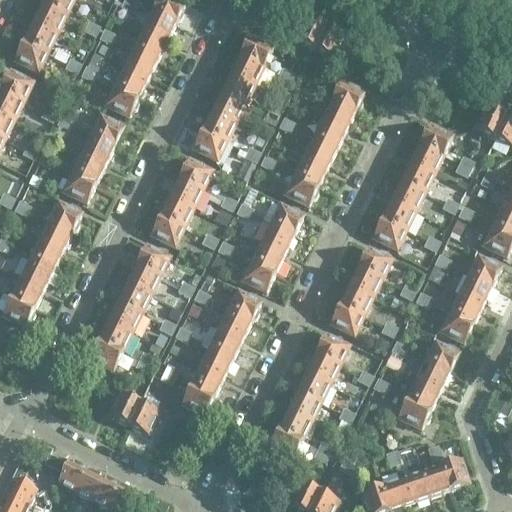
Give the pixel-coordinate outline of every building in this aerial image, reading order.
[(66,21),(76,2),(71,0),(47,0),(43,9),(66,21)] [(135,10),(139,1),(136,0),(132,0),(129,7),(135,10)] [(182,17),(186,9),(167,0),(161,0),(153,16),(176,28),(178,25),(181,25),(183,19),(182,17)] [(135,10),(129,7),(124,5),(121,10),(132,15),(135,10)] [(57,39),(66,21),(43,9),(34,28),(57,39)] [(167,47),(176,28),(153,16),(144,35),(167,47)] [(315,54),(326,31),(307,22),(296,45),(315,54)] [(91,38),(95,30),(90,27),(85,36),(91,38)] [(48,58),(57,39),(34,28),(24,47),(48,58)] [(96,41),(101,32),(95,30),(91,38),(96,41)] [(334,64),(346,41),(326,31),(315,54),(334,64)] [(105,46),(110,37),(104,34),(100,43),(105,46)] [(158,66),(167,47),(144,35),(134,54),(158,66)] [(111,49),(115,40),(110,37),(105,46),(111,49)] [(264,71),(274,52),(250,41),(246,49),(244,49),(241,55),(242,57),(241,60),(264,71)] [(38,77),(48,58),(24,47),(23,50),(20,50),(17,56),(19,58),(15,66),(38,77)] [(148,85),(158,66),(134,54),(125,73),(148,85)] [(255,90),(264,71),(241,60),(232,79),(255,90)] [(72,76),(77,67),(71,65),(67,73),(72,76)] [(78,79),(82,70),(77,67),(72,76),(78,79)] [(87,84),(91,75),(86,72),(81,81),(87,84)] [(139,104),(148,85),(125,73),(116,92),(139,104)] [(287,85),(291,76),(286,73),(281,82),(287,85)] [(92,86),(96,77),(91,75),(87,84),(92,86)] [(24,107),(33,88),(10,76),(0,95),(24,107)] [(292,87),(296,78),(291,76),(287,85),(292,87)] [(246,109),(255,90),(232,79),(222,98),(246,109)] [(292,87),(287,85),(281,82),(279,87),(289,93),(292,87)] [(311,96),(315,87),(310,85),(305,94),(311,96)] [(361,106),(365,98),(342,86),(332,106),(355,117),(357,114),(360,114),(363,108),(361,106)] [(316,99),(320,90),(315,87),(311,96),(316,99)] [(139,109),(138,107),(139,104),(116,92),(106,111),(130,123),(133,115),(136,114),(139,109)] [(316,99),(311,96),(305,94),(303,99),(313,104),(316,99)] [(0,118),(14,126),(24,107),(0,95),(0,118)] [(236,128),(246,109),(222,98),(213,117),(236,128)] [(346,136),(355,117),(332,106),(323,124),(346,136)] [(494,143),(506,120),(487,111),(475,134),(494,143)] [(48,125),(53,116),(47,113),(43,122),(48,125)] [(270,127),(275,118),(269,115),(265,124),(270,127)] [(54,127),(58,118),(53,116),(48,125),(54,127)] [(227,147),(236,128),(213,117),(204,135),(227,147)] [(0,141),(5,144),(14,126),(0,118),(0,141)] [(276,130),(280,121),(275,118),(270,127),(276,130)] [(63,132),(67,123),(62,120),(57,129),(63,132)] [(511,152),(511,123),(506,120),(494,143),(511,152)] [(115,152),(124,133),(101,121),(92,140),(115,152)] [(285,134),(289,125),(284,122),(280,131),(285,134)] [(68,135),(72,126),(67,123),(63,132),(68,135)] [(337,155),(346,136),(323,124),(314,143),(337,155)] [(290,137),(295,128),(289,125),(285,134),(290,137)] [(444,161),(453,142),(430,130),(426,138),(423,138),(420,144),(422,146),(420,149),(444,161)] [(217,166),(227,147),(204,135),(202,138),(199,139),(197,144),(198,147),(194,155),(217,166)] [(106,171),(115,152),(92,140),(82,159),(106,171)] [(328,173),(337,155),(314,143),(304,162),(328,173)] [(434,179),(444,161),(420,149),(411,168),(434,179)] [(29,162),(34,153),(28,151),(24,160),(29,162)] [(35,165),(39,156),(34,153),(29,162),(35,165)] [(252,165),(256,156),(251,153),(246,162),(252,165)] [(257,167),(261,158),(256,156),(252,165),(257,167)] [(44,170),(48,161),(43,158),(39,167),(44,170)] [(96,190),(106,171),(82,159),(73,178),(96,190)] [(266,172),(271,163),(265,160),(261,169),(266,172)] [(49,172),(54,163),(48,161),(44,170),(49,172)] [(464,172),(468,163),(463,161),(459,170),(464,172)] [(318,192),(328,173),(304,162),(295,181),(318,192)] [(272,174),(276,165),(271,163),(266,172),(272,174)] [(469,175),(474,166),(468,163),(464,172),(469,175)] [(203,195),(212,176),(189,165),(180,184),(203,195)] [(425,198),(434,179),(411,168),(402,187),(425,198)] [(467,180),(469,175),(464,172),(459,170),(456,175),(467,180)] [(488,184),(492,175),(487,173),(482,181),(488,184)] [(493,187),(498,178),(492,175),(488,184),(493,187)] [(87,209),(96,190),(73,178),(64,197),(87,209)] [(318,198),(317,195),(318,192),(295,181),(286,200),(309,211),(313,203),(316,203),(318,198)] [(493,187),(488,184),(482,181),(480,187),(491,192),(493,187)] [(194,214),(203,195),(180,184),(170,203),(194,214)] [(416,217),(425,198),(402,187),(392,205),(416,217)] [(511,217),(511,194),(502,213),(511,217)] [(6,211),(10,202),(5,199),(0,208),(6,211)] [(228,213),(232,204),(227,201),(222,210),(228,213)] [(11,213),(15,204),(10,202),(6,211),(11,213)] [(184,233),(194,214),(170,203),(161,222),(184,233)] [(233,216),(237,207),(232,204),(228,213),(233,216)] [(450,215),(454,206),(449,204),(444,213),(450,215)] [(406,236),(416,217),(392,205),(383,224),(406,236)] [(20,218),(24,209),(19,206),(15,215),(20,218)] [(455,218),(459,209),(454,206),(450,215),(455,218)] [(78,227),(82,219),(59,207),(49,226),(73,238),(74,235),(77,235),(80,229),(78,227)] [(242,220),(247,211),(241,208),(237,217),(242,220)] [(25,221),(30,212),(24,209),(20,218),(25,221)] [(294,241),(304,222),(281,210),(271,229),(294,241)] [(248,223),(252,214),(247,211),(242,220),(248,223)] [(464,223),(468,214),(463,211),(459,220),(464,223)] [(511,241),(511,217),(502,213),(493,232),(511,241)] [(469,226),(474,217),(468,214),(464,223),(469,226)] [(175,252),(184,233),(161,222),(152,241),(175,252)] [(397,255),(406,236),(383,224),(382,227),(379,228),(376,233),(377,236),(374,243),(397,255)] [(63,257),(73,238),(49,226),(40,245),(63,257)] [(285,260),(294,241),(271,229),(262,248),(285,260)] [(507,263),(511,252),(511,241),(493,232),(484,251),(507,263)] [(209,251),(213,242),(208,239),(204,248),(209,251)] [(214,253),(219,244),(213,242),(209,251),(214,253)] [(431,253),(435,244),(430,242),(426,251),(431,253)] [(436,256),(441,247),(435,244),(431,253),(436,256)] [(54,276),(63,257),(40,245),(31,264),(54,276)] [(223,258),(228,249),(223,246),(218,255),(223,258)] [(7,258),(11,249),(6,247),(1,256),(7,258)] [(276,278),(285,260),(262,248),(253,267),(276,278)] [(229,261),(233,252),(228,249),(223,258),(229,261)] [(160,282),(170,262),(146,251),(143,259),(140,259),(137,265),(138,267),(137,270),(160,282)] [(382,284),(392,265),(368,254),(359,273),(382,284)] [(0,269),(12,275),(16,264),(0,257),(0,269)] [(440,271),(444,263),(439,260),(435,269),(440,271)] [(492,292),(502,273),(478,261),(469,280),(492,292)] [(445,274),(450,265),(444,263),(440,271),(445,274)] [(45,295),(54,276),(31,264),(21,283),(45,295)] [(266,297),(276,278),(253,267),(243,286),(266,297)] [(151,300),(160,282),(137,270),(128,289),(151,300)] [(373,303),(382,284),(359,273),(350,292),(373,303)] [(483,311),(492,292),(469,280),(460,299),(483,311)] [(35,313),(45,295),(21,283),(12,302),(35,313)] [(185,299),(189,290),(184,288),(180,296),(185,299)] [(142,319),(151,300),(128,289),(118,308),(142,319)] [(190,302),(195,293),(189,290),(185,299),(190,302)] [(407,302),(412,293),(406,290),(402,299),(407,302)] [(363,322),(373,303),(350,292),(340,310),(363,322)] [(412,304),(417,295),(412,293),(407,302),(412,304)] [(200,306),(204,297),(199,295),(194,303),(200,306)] [(257,316),(261,308),(238,296),(229,315),(252,327),(253,324),(256,324),(259,318),(257,316)] [(205,309),(209,300),(204,297),(200,306),(205,309)] [(422,309),(426,300),(421,297),(416,306),(422,309)] [(474,330),(483,311),(460,299),(450,318),(474,330)] [(427,312),(431,303),(426,300),(422,309),(427,312)] [(35,319),(34,316),(35,313),(12,302),(3,321),(26,332),(30,325),(33,324),(35,319)] [(132,338),(142,319),(118,308),(109,327),(132,338)] [(354,341),(363,322),(340,310),(331,329),(354,341)] [(243,346),(252,327),(229,315),(219,334),(243,346)] [(464,349),(474,330),(450,318),(441,337),(464,349)] [(166,337),(171,328),(165,325),(161,334),(166,337)] [(123,357),(132,338),(109,327),(100,345),(123,357)] [(172,340),(176,331),(171,328),(166,337),(172,340)] [(388,340),(393,331),(387,328),(383,337),(388,340)] [(394,342),(398,333),(393,331),(388,340),(394,342)] [(181,344),(185,335),(180,332),(175,341),(181,344)] [(233,365),(243,346),(219,334),(210,353),(233,365)] [(186,346),(191,338),(185,335),(181,344),(186,346)] [(340,370),(349,351),(326,340),(322,348),(319,348),(316,354),(318,356),(316,359),(340,370)] [(114,376),(123,357),(100,345),(98,348),(95,349),(93,354),(94,357),(90,364),(114,376)] [(398,357),(402,348),(397,345),(392,354),(398,357)] [(450,378),(459,359),(436,347),(426,366),(450,378)] [(403,360),(407,351),(402,348),(398,357),(403,360)] [(224,383),(233,365),(210,353),(201,372),(224,383)] [(150,369),(153,364),(142,359),(140,364),(145,367),(150,369)] [(330,389),(340,370),(316,359),(307,378),(330,389)] [(391,360),(388,369),(404,373),(406,364),(391,360)] [(141,376),(145,367),(140,364),(135,373),(141,376)] [(440,397),(450,378),(426,366),(417,385),(440,397)] [(146,378),(150,369),(145,367),(141,376),(146,378)] [(176,382),(178,376),(167,371),(165,376),(170,379),(176,382)] [(215,402),(224,383),(201,372),(191,391),(215,402)] [(166,388),(170,379),(165,376),(160,385),(166,388)] [(365,388),(369,379),(364,376),(359,385),(365,388)] [(321,408),(330,389),(307,378),(298,397),(321,408)] [(171,391),(175,383),(176,382),(170,379),(166,388),(171,391)] [(370,390),(374,381),(369,379),(365,388),(370,390)] [(379,395),(383,386),(378,383),(374,392),(379,395)] [(431,416),(440,397),(417,385),(408,404),(431,416)] [(384,398),(389,389),(383,386),(379,395),(384,398)] [(215,408),(213,405),(215,402),(191,391),(182,410),(205,421),(209,413),(212,413),(215,408)] [(312,427),(321,408),(298,397),(288,415),(312,427)] [(129,431),(140,408),(121,398),(110,422),(129,431)] [(431,421),(430,418),(431,416),(408,404),(398,423),(422,435),(425,427),(428,426),(431,421)] [(148,441),(160,417),(140,408),(129,431),(148,441)] [(346,426),(350,417),(345,414),(340,423),(346,426)] [(302,446),(312,427),(288,415),(279,434),(302,446)] [(351,429),(356,420),(350,417),(346,426),(351,429)] [(293,465),(302,446),(279,434),(278,437),(275,438),(272,443),(274,445),(270,453),(293,465)] [(324,457),(328,448),(323,446),(318,455),(324,457)] [(43,460),(47,450),(42,447),(37,457),(43,460)] [(329,460),(333,451),(328,448),(324,457),(329,460)] [(50,459),(53,453),(47,450),(43,460),(47,462),(49,458),(50,459)] [(441,457),(439,451),(430,454),(432,460),(441,457)] [(329,460),(324,457),(318,455),(316,460),(326,465),(329,460)] [(398,462),(396,456),(387,459),(389,465),(398,462)] [(443,463),(441,457),(432,460),(434,466),(443,463)] [(50,471),(55,461),(50,459),(49,458),(47,462),(44,468),(50,471)] [(55,473),(60,463),(55,461),(50,471),(55,473)] [(29,473),(32,467),(22,462),(19,468),(29,473)] [(400,468),(398,462),(389,465),(391,471),(400,468)] [(60,476),(65,466),(60,463),(55,473),(60,476)] [(76,497),(88,473),(80,469),(81,467),(73,463),(70,468),(65,478),(59,489),(76,497)] [(347,476),(351,467),(346,464),(341,473),(347,476)] [(469,489),(466,480),(461,465),(441,471),(449,496),(469,489)] [(65,478),(70,468),(65,466),(60,476),(65,478)] [(352,479),(356,470),(351,467),(347,476),(352,479)] [(27,478),(29,473),(19,468),(17,473),(27,478)] [(449,496),(441,471),(421,478),(429,503),(449,496)] [(24,483),(27,478),(17,473),(14,479),(24,483)] [(92,505),(105,479),(97,475),(96,477),(88,473),(76,497),(92,505)] [(429,503),(421,478),(401,485),(409,509),(429,503)] [(21,489),(24,483),(14,479),(11,484),(21,489)] [(105,511),(109,511),(121,489),(112,485),(113,483),(105,479),(92,505),(105,511)] [(21,489),(11,484),(10,484),(7,492),(9,493),(4,501),(26,511),(29,511),(37,497),(21,489)] [(401,511),(409,509),(401,485),(381,492),(387,511),(401,511)] [(292,511),(311,511),(320,497),(301,487),(289,510),(292,511)] [(129,511),(130,511),(135,501),(138,495),(130,491),(129,493),(121,489),(109,511),(129,511)] [(387,511),(381,492),(361,498),(365,511),(387,511)] [(335,511),(339,506),(320,497),(311,511),(335,511)] [(0,511),(26,511),(4,501),(0,509),(0,511)] [(132,511),(135,511),(140,503),(135,501),(130,511),(132,511)] [(141,511),(145,506),(140,503),(135,511),(141,511)]
